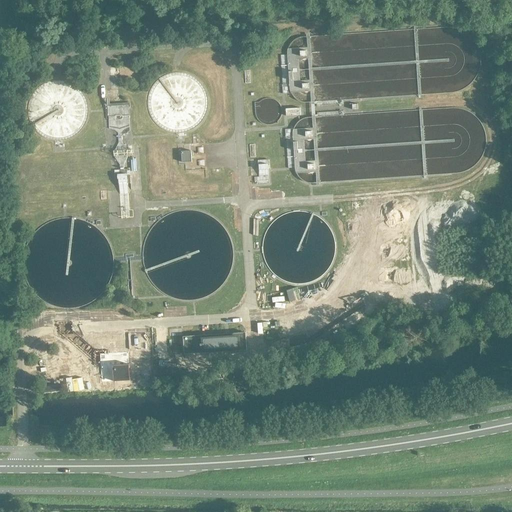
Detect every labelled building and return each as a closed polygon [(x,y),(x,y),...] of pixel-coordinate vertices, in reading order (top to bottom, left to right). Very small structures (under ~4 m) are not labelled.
[(179,134),(184,133),(189,132),(193,130),(198,128),(201,124),(204,121),(207,116),(208,112),(209,107),(210,102),(209,97),(208,92),(205,88),(203,84),(199,81),(195,78),(191,75),(186,74),(181,73),(176,73),(171,74),(167,76),(163,78),(159,80),(156,84),(153,88),(151,92),(150,96),(149,101),(149,105),(149,110),(151,114),(153,118),(155,122),(158,126),(162,129),(166,131),(170,133),(175,134),(179,134)] [(70,83),(66,81),(61,81),(56,81),(51,82),(47,83),(43,86),(39,89),(36,93),(34,97),(32,101),(31,106),(31,111),(32,116),(34,120),(36,124),(39,128),(42,131),(46,134),(51,136),(56,137),(60,137),(65,137),(69,135),(73,133),(77,131),(80,128),(83,124),(85,120),(87,116),(88,112),(88,107),(87,103),(86,98),(84,94),(81,91),(78,87),(74,85),(70,83)] [(131,182),(130,168),(124,169),(124,164),(128,155),(128,149),(126,148),(122,142),(122,136),(130,130),(128,109),(131,108),(130,102),(110,103),(110,102),(110,98),(106,98),(106,103),(105,103),(106,119),(108,118),(109,128),(115,130),(118,133),(119,142),(116,148),(114,150),(114,156),(120,164),(120,169),(114,170),(115,184),(119,184),(119,192),(121,218),(133,217),(133,210),(129,209),(128,183),(131,182)] [(255,111),(255,115),(257,120),(261,123),(265,125),(270,125),(275,124),(278,121),(281,117),(282,113),(282,109),(280,105),(278,102),(274,99),(270,98),(266,98),(262,100),(259,102),(254,103),(255,111)] [(286,108),(286,116),(300,115),(300,108),(286,108)] [(206,169),(204,144),(204,143),(177,144),(179,165),(185,164),(185,171),(206,169)] [(258,160),(259,177),(257,177),(257,184),(269,183),(268,165),(267,159),(258,160)] [(245,332),(184,336),(183,336),(184,353),(247,349),(245,332)]
